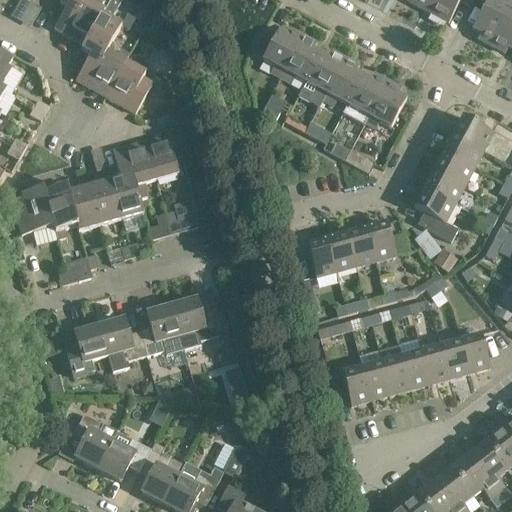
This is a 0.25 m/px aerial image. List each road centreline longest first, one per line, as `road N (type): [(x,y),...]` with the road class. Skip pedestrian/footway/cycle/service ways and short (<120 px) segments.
road 1 (residential): [(0,32),(50,61),(62,114),(89,136),(214,113)]
road 2 (residential): [(11,315),(250,242)]
road 3 (residential): [(291,217),(384,194),(447,79)]
road 4 (residential): [(363,469),(457,429),(511,384)]
road 5 (residential): [(447,79),(307,0)]
road 6 (residential): [(17,463),(28,441),(31,391),(11,315)]
